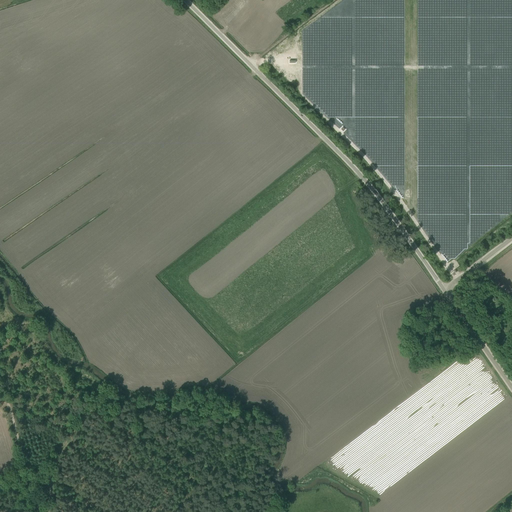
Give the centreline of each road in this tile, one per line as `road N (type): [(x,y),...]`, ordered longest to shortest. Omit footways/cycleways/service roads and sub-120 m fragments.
road 1 (unclassified): [(443,287),(356,170),(184,0)]
road 2 (unclassified): [(511,387),(443,287)]
